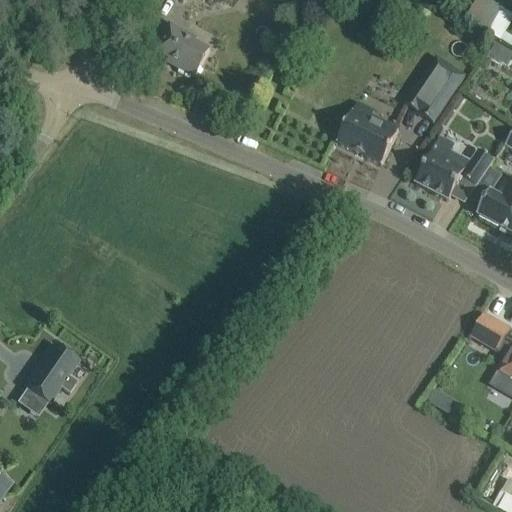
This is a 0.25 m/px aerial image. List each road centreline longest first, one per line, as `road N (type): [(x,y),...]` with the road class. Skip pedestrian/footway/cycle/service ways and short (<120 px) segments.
road 1 (residential): [(511,287),(321,189),(71,91)]
road 2 (unclassified): [(0,201),(71,91)]
